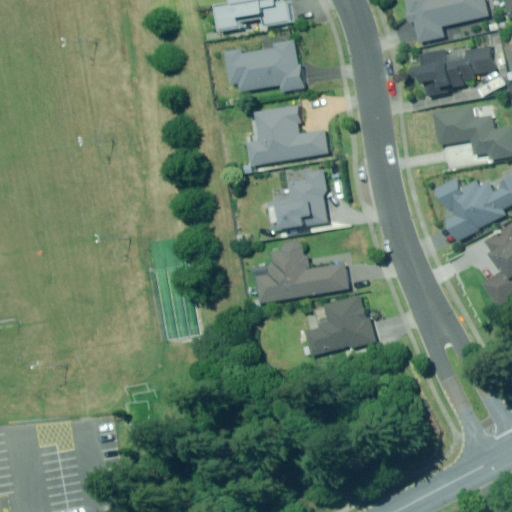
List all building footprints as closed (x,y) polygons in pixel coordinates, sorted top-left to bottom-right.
[(239,0),(240,3),(220,6),(223,33),(242,31),(240,20),(268,16),(270,28),(296,25),(293,1),(285,2),(284,0),(239,0)] [(409,0),(412,11),(410,11),(413,25),(419,23),(423,44),(448,39),(445,28),(491,18),(487,0),(409,0)] [(304,67),(300,42),(280,45),(280,50),(247,55),(246,51),(231,53),(236,86),(243,85),(245,93),(285,87),(286,93),(312,89),(309,66),(304,67)] [(500,71),(495,48),(470,53),(450,57),(449,52),(424,57),(430,85),(446,81),(448,91),(475,85),(474,76),(500,71)] [(308,123),(305,107),(260,114),(265,142),(253,144),(257,167),(333,155),(329,131),(304,136),(302,124),(308,123)] [(480,120),(478,108),(440,115),(446,147),(475,142),(478,158),(493,155),(494,162),(511,158),(511,128),(498,131),(495,117),(480,120)] [(295,184),(297,202),(286,203),(286,207),(279,207),(281,225),(288,224),(288,230),(313,228),(313,219),(318,219),(318,226),(334,225),(330,172),(312,174),(313,183),(295,184)] [(465,242),(511,214),(510,211),(511,209),(511,181),(496,190),(489,177),(471,187),(465,177),(442,190),(458,218),(453,221),(465,242)] [(511,227),(490,243),(509,271),(489,285),(504,307),(511,302),(511,227)] [(289,251),(277,253),(278,264),(272,265),(274,276),(261,278),(265,305),(354,290),(350,264),(310,271),(305,242),(288,245),(289,251)] [(311,333),(313,347),(306,348),(307,358),(315,356),(379,344),(370,298),(330,305),(333,321),(322,323),(323,330),(311,333)]
